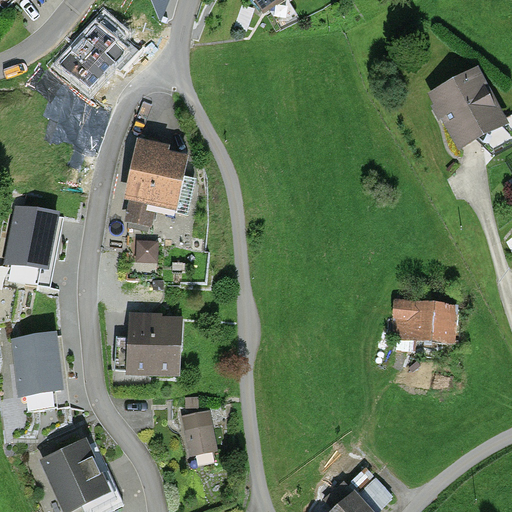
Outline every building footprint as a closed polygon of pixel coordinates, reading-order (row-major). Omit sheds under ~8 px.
[(151,0),(161,22),(169,0),(151,0)] [(474,64),(428,87),(455,142),(502,120),(474,64)] [(203,134),(151,126),(142,180),(194,188),(203,134)] [(24,218),(16,271),(51,277),(59,223),(24,218)] [(139,244),(138,264),(158,265),(159,245),(139,244)] [(203,259),(183,259),(184,279),(204,279),(203,259)] [(188,302),(138,300),(136,350),(187,351),(188,302)] [(458,312),(400,306),(396,343),(454,349),(458,312)] [(21,335),(27,392),(69,389),(64,331),(21,335)] [(209,408),(182,414),(192,455),(218,449),(209,408)] [(107,491),(85,441),(42,459),(64,509),(107,491)] [(379,511),(355,485),(327,510),(328,511),(379,511)]
